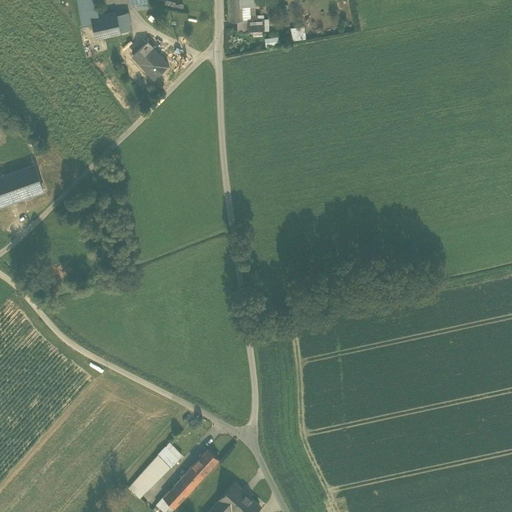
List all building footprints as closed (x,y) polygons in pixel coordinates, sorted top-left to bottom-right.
[(77,0),(82,26),(92,25),(91,20),(92,20),(90,10),(97,9),(95,0),(77,0)] [(237,20),(242,19),(241,6),(240,0),(228,0),(229,20),(237,20)] [(136,3),(137,9),(148,8),(147,1),(136,3)] [(251,15),(250,6),(241,6),(242,19),(248,19),(251,19),(251,15)] [(95,38),(121,32),(117,15),(117,14),(99,18),(97,9),(90,10),(92,20),(91,20),(92,25),(95,38)] [(117,15),(121,32),(132,29),(128,12),(117,15)] [(237,32),(248,31),(248,19),(242,19),(237,20),(237,32)] [(248,19),(248,31),(253,31),(262,31),(264,31),(264,19),(258,19),(251,19),(248,19)] [(292,41),(306,38),(304,26),(290,28),(292,41)] [(278,36),(264,38),(266,46),(279,44),(278,36)] [(127,49),(133,55),(145,43),(139,37),(127,49)] [(145,43),(133,55),(154,78),(169,64),(151,46),(149,48),(145,43)] [(0,177),(0,201),(1,204),(42,190),(34,165),(0,177)] [(170,442),(166,446),(178,458),(181,454),(170,442)] [(166,446),(159,454),(171,465),(178,458),(166,446)] [(192,465),(203,474),(218,458),(207,448),(192,465)] [(147,491),(171,465),(159,454),(135,479),(147,491)] [(192,465),(164,497),(174,507),(203,474),(192,465)] [(140,498),(147,491),(135,479),(128,487),(140,498)] [(228,511),(232,508),(235,511),(253,511),(259,505),(235,484),(214,509),(217,511),(228,511)] [(165,511),(169,511),(174,507),(164,497),(157,504),(165,511)]
